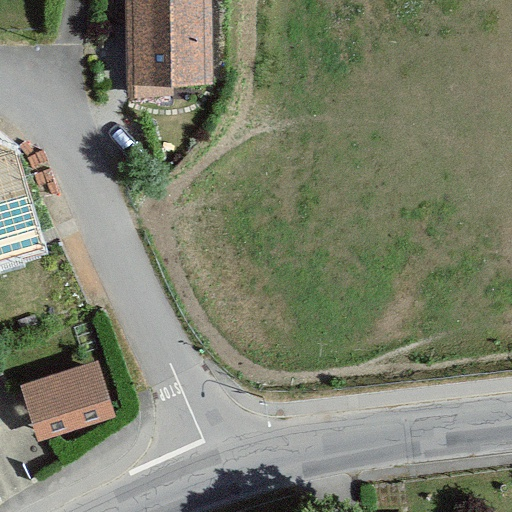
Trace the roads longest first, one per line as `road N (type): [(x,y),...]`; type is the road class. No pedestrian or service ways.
road 1 (residential): [(211,466),(79,171),(32,89),(0,81)]
road 2 (tertiary): [(511,433),(211,466)]
